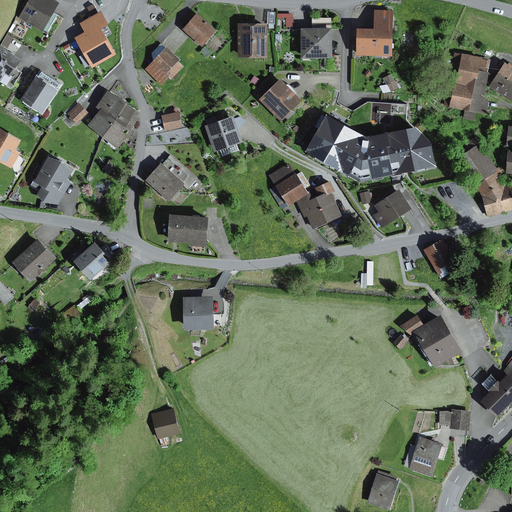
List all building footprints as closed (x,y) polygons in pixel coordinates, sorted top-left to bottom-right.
[(61,0),(31,0),(23,16),(46,29),(63,0),(61,0)] [(100,12),(78,24),(83,34),(74,39),(83,55),(79,58),(85,68),(89,66),(91,69),(115,56),(101,31),(108,27),(100,12)] [(375,31),(357,31),(357,58),(392,58),(393,13),(375,12),(375,31)] [(196,14),(182,30),(202,49),(217,33),(196,14)] [(266,26),(238,27),(238,60),(267,59),(266,26)] [(332,30),(302,30),(302,60),(332,60),(332,30)] [(0,75),(8,81),(24,57),(4,44),(0,49),(0,75)] [(165,49),(144,70),(159,85),(180,64),(165,49)] [(489,61),(454,54),(451,69),(458,70),(455,85),(449,84),(444,106),(465,110),(464,119),(473,121),(475,113),(485,115),(488,100),(483,98),(488,74),(487,74),(489,61)] [(511,70),(504,64),(487,88),(510,103),(511,100),(511,70)] [(40,74),(25,97),(45,110),(60,87),(40,74)] [(392,75),(385,80),(394,91),(400,86),(392,75)] [(283,78),(263,99),(284,120),(304,100),(283,78)] [(106,107),(92,124),(118,146),(132,129),(128,125),(140,111),(112,88),(100,103),(106,107)] [(81,101),(70,112),(79,121),(91,111),(81,101)] [(178,111),(160,114),(164,130),(181,127),(178,111)] [(366,138),(324,117),(304,154),(358,184),(434,170),(427,145),(413,130),(366,138)] [(231,118),(204,128),(213,154),(241,144),(231,118)] [(24,138),(1,125),(0,126),(0,157),(15,166),(24,150),(19,147),(24,138)] [(496,169),(476,137),(453,152),(475,186),(474,187),(481,197),(504,188),(498,178),(503,175),(499,168),(496,169)] [(74,169),(53,155),(34,183),(62,201),(75,180),(69,176),(74,169)] [(165,162),(149,180),(173,201),(189,183),(165,162)] [(289,167),(269,179),(287,207),(306,194),(289,167)] [(334,194),(329,184),(313,191),(316,199),(311,201),(309,198),(298,203),(312,233),(342,219),(330,195),(334,194)] [(511,185),(504,188),(481,197),(487,218),(511,211),(511,185)] [(373,189),(364,191),(366,203),(376,201),(373,189)] [(378,215),(372,218),(379,230),(410,211),(398,191),(373,207),(378,215)] [(212,214),(174,211),(172,238),(210,242),(212,214)] [(99,236),(75,258),(95,279),(118,258),(99,236)] [(41,237),(15,259),(33,280),(59,258),(41,237)] [(442,240),(422,251),(439,280),(458,269),(442,240)] [(0,280),(0,296),(8,304),(17,295),(1,279),(0,280)] [(215,294),(185,295),(186,328),(216,327),(215,294)] [(412,333),(422,327),(416,317),(399,327),(411,337),(413,335),(412,333)] [(422,327),(412,333),(413,335),(433,370),(460,354),(439,317),(422,327)] [(407,342),(400,335),(393,344),(400,350),(407,342)] [(511,360),(503,371),(506,376),(511,382),(511,360)] [(479,403),(496,419),(511,403),(511,382),(506,376),(479,403)] [(176,406),(155,412),(162,437),(182,432),(176,406)] [(473,409),(454,408),(453,409),(452,424),(452,428),(472,429),(473,409)] [(452,424),(453,409),(441,410),(441,424),(452,424)] [(445,441),(421,434),(418,445),(411,468),(435,475),(441,456),(446,458),(449,446),(444,444),(445,441)] [(411,468),(418,445),(412,443),(405,466),(411,468)] [(378,471),(369,501),(393,508),(401,482),(402,478),(378,471)]
